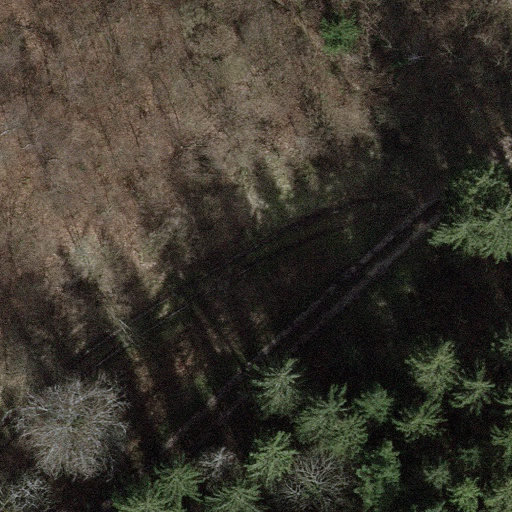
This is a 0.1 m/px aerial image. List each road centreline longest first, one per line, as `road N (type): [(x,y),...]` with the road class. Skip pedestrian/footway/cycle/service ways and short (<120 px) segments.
road 1 (track): [(0,439),(143,321),(511,137)]
road 2 (track): [(152,511),(324,347),(445,171)]
